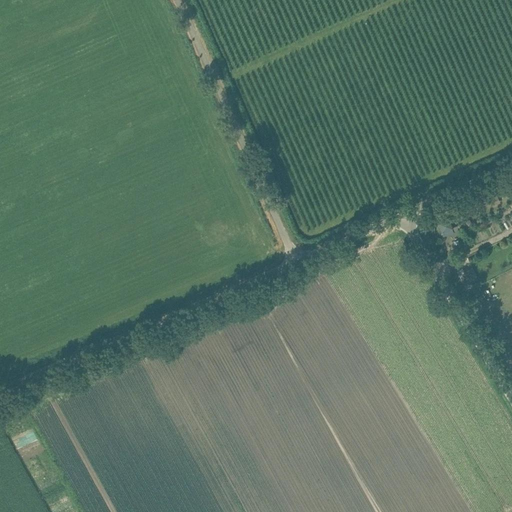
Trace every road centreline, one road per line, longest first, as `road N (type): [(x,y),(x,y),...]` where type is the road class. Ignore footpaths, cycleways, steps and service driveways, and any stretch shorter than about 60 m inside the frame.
road 1 (unclassified): [(0,393),(297,265)]
road 2 (unclassified): [(297,265),(178,0)]
road 3 (unclassified): [(511,391),(408,217)]
road 4 (unclassified): [(297,265),(408,217)]
